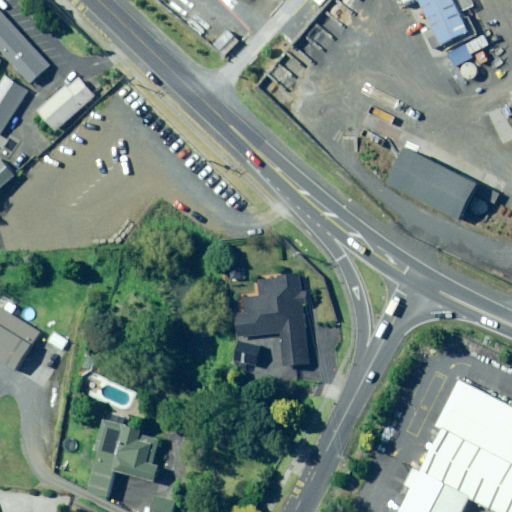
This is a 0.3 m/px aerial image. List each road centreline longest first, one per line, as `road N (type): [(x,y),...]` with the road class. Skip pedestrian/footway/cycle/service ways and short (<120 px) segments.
road 1 (secondary): [(312,202),(98,0)]
road 2 (unclassified): [(363,381),(359,295),(312,202)]
road 3 (unclassified): [(295,511),(363,381)]
road 4 (secondary): [(415,279),(312,202)]
